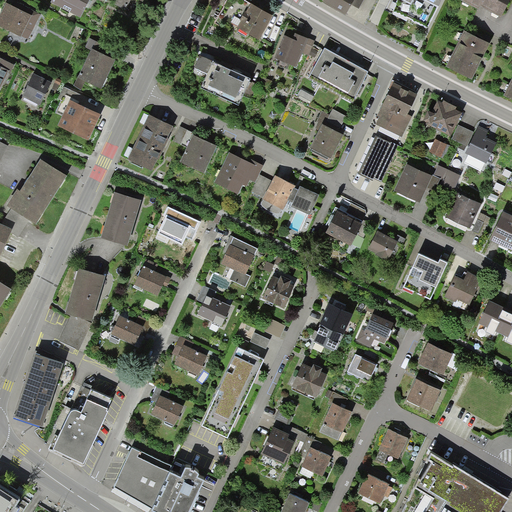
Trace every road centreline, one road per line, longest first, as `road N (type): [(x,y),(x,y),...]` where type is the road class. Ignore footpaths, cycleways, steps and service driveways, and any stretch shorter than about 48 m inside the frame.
road 1 (residential): [(136,86),(0,386)]
road 2 (residential): [(87,501),(214,222)]
road 3 (residential): [(202,511),(306,306)]
road 4 (residential): [(136,86),(339,182)]
road 5 (residential): [(339,182),(511,276)]
road 6 (residential): [(511,470),(384,402)]
road 7 (residential): [(397,58),(339,182)]
road 8 (residential): [(397,58),(511,115)]
road 9 (residential): [(331,511),(384,402)]
